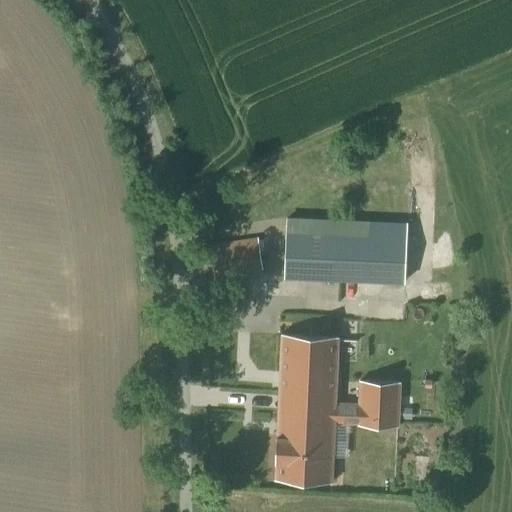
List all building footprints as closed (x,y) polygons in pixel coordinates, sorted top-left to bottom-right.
[(330,180),(276,188),(282,234),(285,233),(287,233),(335,225),(330,180)] [(408,238),(287,233),(285,233),(283,277),(406,282),(408,238)] [(444,302),(440,302),(437,302),(433,303),(430,305),(428,307),(425,310),(424,313),(423,316),(422,320),(423,323),(424,327),(425,330),(428,333),(430,335),(433,336),(437,337),(440,338),(444,337),(447,336),(450,335),(453,333),(455,330),(457,327),(458,323),(458,320),(458,316),(457,313),(455,310),(453,307),(450,305),(447,303),(444,302)] [(398,425),(402,339),(362,337),(359,403),(335,402),(338,336),(282,333),(279,403),(335,405),(334,421),(358,422),(358,424),(398,425)] [(335,405),(279,403),(277,435),(276,460),(275,478),(332,481),(334,421),(335,405)]
